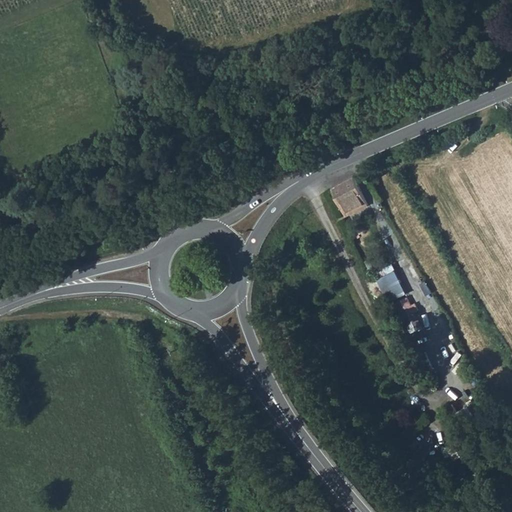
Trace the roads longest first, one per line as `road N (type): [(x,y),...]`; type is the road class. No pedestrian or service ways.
road 1 (tertiary): [(301,179),(511,88)]
road 2 (tertiary): [(361,511),(272,397)]
road 3 (tertiary): [(184,307),(272,397)]
